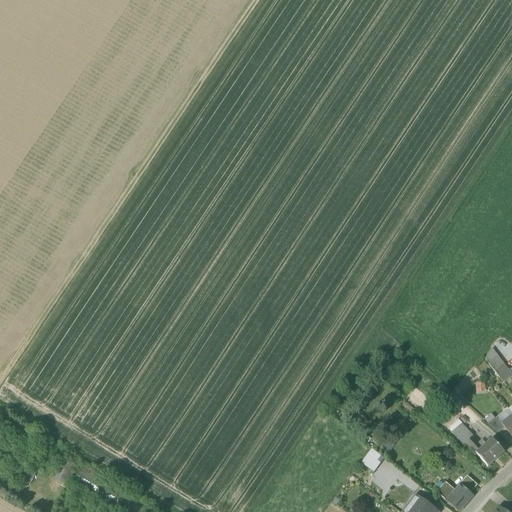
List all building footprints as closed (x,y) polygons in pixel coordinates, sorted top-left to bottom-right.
[(484,358),(487,362),(497,355),(492,349),(484,358)] [(487,362),(491,367),(500,360),(497,355),(487,362)] [(491,367),(494,372),(504,365),(500,360),(491,367)] [(494,372),(498,377),(508,370),(504,365),(494,372)] [(511,373),(509,369),(508,370),(498,377),(502,382),(511,374),(511,373)] [(511,438),(511,416),(502,425),(511,438)] [(487,424),(498,434),(503,430),(495,419),(487,424)] [(451,433),(463,446),(466,443),(471,438),(460,425),(451,433)] [(466,443),(476,454),(481,449),(471,438),(466,443)] [(492,439),(481,449),(476,454),(488,467),(504,452),(492,439)] [(360,464),(373,473),(379,464),(377,463),(380,457),(370,450),(360,464)] [(67,455),(58,471),(56,473),(54,477),(64,484),(78,461),(67,455)] [(467,476),(460,485),(471,494),(478,486),(467,476)] [(460,485),(451,494),(446,501),(458,511),(459,511),(473,496),(471,494),(460,485)] [(442,498),(446,501),(451,494),(443,487),(437,494),(442,498)] [(417,495),(403,511),(408,511),(419,497),(417,495)] [(437,511),(438,511),(419,497),(408,511),(437,511)]
